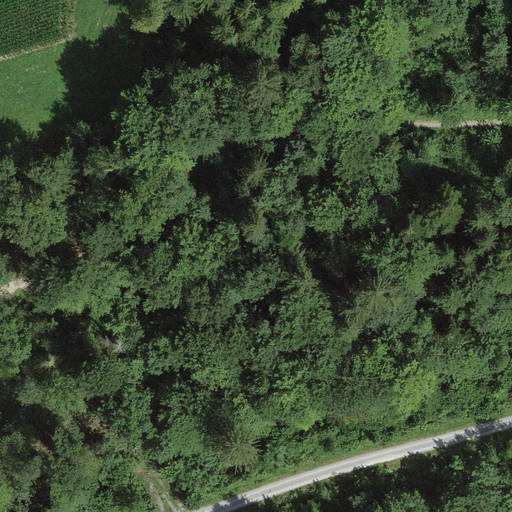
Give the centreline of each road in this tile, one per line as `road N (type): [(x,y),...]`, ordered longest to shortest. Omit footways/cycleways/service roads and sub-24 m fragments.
road 1 (track): [(0,290),(70,263),(245,163),(306,141),(430,122),(511,120)]
road 2 (track): [(237,511),(511,425)]
